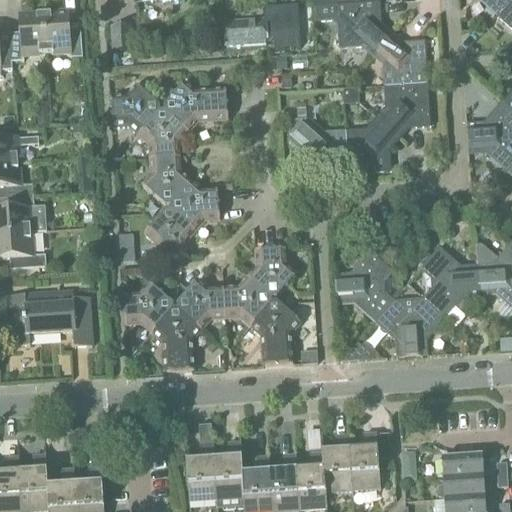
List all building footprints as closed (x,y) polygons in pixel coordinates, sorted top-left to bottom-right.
[(314,0),(315,9),(380,5),(380,0),(314,0)] [(511,0),(459,0),(460,0),(462,0),(476,0),(497,19),(511,1),(511,0)] [(511,1),(497,19),(511,31),(511,1)] [(372,59),(393,35),(382,25),(380,5),(315,9),(316,24),(332,23),(338,29),(340,51),(362,49),(372,59)] [(44,17),(47,57),(69,56),(69,61),(83,60),(81,32),(69,33),(68,16),(44,17)] [(47,57),(44,17),(20,19),(21,38),(10,39),(12,66),(23,65),(23,59),(47,57)] [(225,48),(268,46),(267,22),(224,24),(225,48)] [(112,55),(131,54),(130,29),(111,30),(112,55)] [(385,89),(428,86),(425,44),(405,45),(393,35),(372,59),(384,69),(385,89)] [(10,39),(0,39),(0,75),(13,74),(12,66),(10,39)] [(291,71),(312,70),(311,59),(290,60),(291,71)] [(287,60),(277,61),(277,73),(278,73),(281,73),(287,73),(287,60)] [(376,122),(400,142),(410,130),(431,129),(428,86),(385,89),(387,110),(376,122)] [(162,115),(189,137),(199,127),(228,125),(225,94),(197,96),(184,87),(162,111),(162,115)] [(137,140),(159,115),(159,111),(134,90),(124,99),(111,100),(113,131),(126,130),(137,140)] [(351,107),(350,92),(343,92),(343,107),(351,107)] [(511,93),(503,104),(511,112),(511,93)] [(511,112),(503,104),(484,126),(469,127),(471,157),(486,156),(507,174),(511,168),(511,112)] [(179,147),(189,137),(162,115),(159,115),(137,140),(148,149),(148,164),(180,162),(179,147)] [(348,177),(345,135),(326,136),(310,122),(288,125),(289,144),(304,158),(305,180),(348,177)] [(390,154),(400,142),(376,122),(366,133),(345,135),(348,177),(391,174),(390,154)] [(86,129),(74,130),(74,138),(86,137),(86,129)] [(0,142),(0,166),(18,166),(17,149),(37,148),(37,141),(0,142)] [(169,211),(191,185),(181,177),(180,162),(148,164),(148,179),(140,189),(165,210),(169,211)] [(19,190),(18,166),(0,166),(0,203),(28,201),(28,189),(19,190)] [(169,213),(196,237),(205,226),(219,225),(217,194),(202,194),(191,185),(169,211),(169,213)] [(91,186),(79,187),(80,198),(92,197),(91,186)] [(0,238),(45,236),(44,213),(29,214),(28,201),(0,203),(0,238)] [(186,247),(196,237),(169,213),(165,214),(144,239),(155,248),(156,262),(187,261),(186,247)] [(45,236),(0,238),(0,262),(9,262),(10,274),(44,271),(44,260),(32,261),(31,238),(45,237),(45,236)] [(511,246),(493,267),(477,268),(480,299),(495,298),(511,313),(511,246)] [(480,299),(477,268),(463,269),(441,250),(432,260),(423,271),(421,273),(432,282),(432,290),(423,301),(445,321),(463,300),(480,299)] [(133,252),(120,253),(121,267),(134,266),(133,252)] [(246,282),(271,304),(276,304),(296,279),(286,268),(285,254),(255,257),(256,269),(246,282)] [(426,254),(416,265),(423,271),(432,260),(426,254)] [(375,326),(395,304),(384,295),(383,286),(382,285),(391,275),(369,255),(350,277),(335,278),(337,309),(354,308),(375,326)] [(272,308),(271,304),(246,282),(238,291),(223,292),(225,325),(240,324),(250,332),(272,308)] [(225,325),(223,292),(210,293),(198,284),(175,309),(175,313),(201,336),(210,326),(225,325)] [(150,338),(171,313),(170,308),(147,287),(138,297),(124,299),(126,329),(140,328),(150,338)] [(75,302),(75,295),(10,299),(14,351),(31,350),(30,340),(73,337),(74,351),(94,350),(90,301),(75,302)] [(427,342),(445,321),(423,301),(413,312),(404,313),(395,304),(375,326),(396,345),(397,361),(428,359),(427,342)] [(272,308),(250,332),(261,340),(263,369),(293,368),(291,341),(300,328),(276,308),(272,308)] [(193,345),(201,336),(175,313),(171,313),(150,338),(161,348),(163,375),(194,374),(193,345)] [(217,504),(214,458),(212,428),(199,429),(201,459),(186,460),(189,505),(217,504)] [(349,450),(353,495),(381,493),(379,462),(391,461),(390,436),(364,438),(365,449),(349,450)] [(336,451),(323,452),(326,497),(353,495),(349,439),(336,439),(336,451)] [(244,502),(242,473),(240,446),(227,447),(228,457),(214,458),(217,504),(244,502)] [(400,474),(430,473),(429,447),(399,448),(400,474)] [(327,511),(326,497),(323,457),(311,457),(311,468),(297,469),(299,511),(327,511)] [(444,482),(484,480),(483,458),(442,461),(444,482)] [(48,511),(47,485),(45,459),(33,460),(33,471),(20,472),(22,511),(48,511)] [(299,511),(297,469),(296,459),(283,460),(283,470),(270,471),(272,511),(299,511)] [(0,511),(22,511),(20,472),(19,460),(5,461),(6,472),(0,472),(0,511)] [(272,511),(270,471),(270,460),(256,461),(256,472),(242,473),(244,502),(245,511),(272,511)] [(496,479),(509,478),(508,465),(496,465),(496,479)] [(74,484),(76,511),(104,511),(102,471),(87,472),(88,483),(74,484)] [(76,511),(74,484),(74,473),(60,474),(61,484),(47,485),(48,511),(76,511)] [(509,478),(496,479),(497,491),(509,490),(509,478)] [(445,502),(485,500),(484,480),(444,482),(445,502)] [(445,511),(486,511),(485,500),(445,502),(445,511)]
